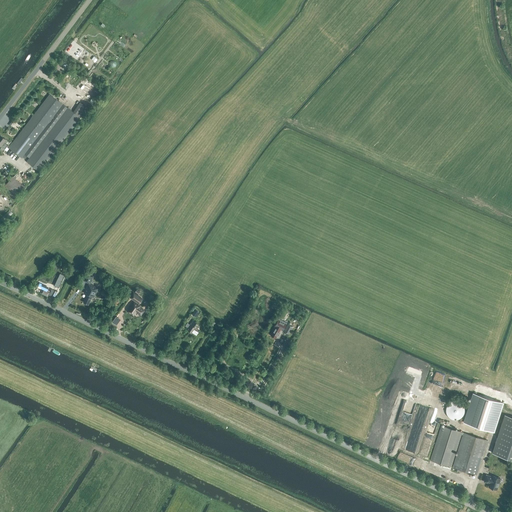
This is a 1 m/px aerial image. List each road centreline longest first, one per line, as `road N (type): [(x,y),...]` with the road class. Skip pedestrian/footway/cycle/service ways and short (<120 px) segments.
road 1 (unclassified): [(477,511),(0,282)]
road 2 (unclassified): [(0,117),(89,0)]
